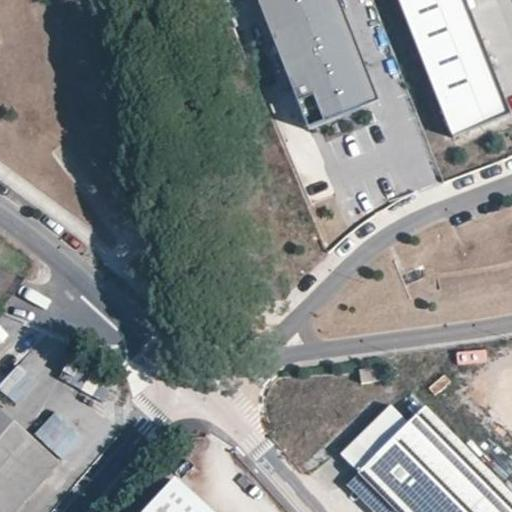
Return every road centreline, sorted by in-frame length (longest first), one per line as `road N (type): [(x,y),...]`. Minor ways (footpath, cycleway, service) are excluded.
road 1 (unclassified): [(200,387),(54,247),(0,207)]
road 2 (residential): [(79,511),(200,387)]
road 3 (residential): [(319,511),(200,387)]
